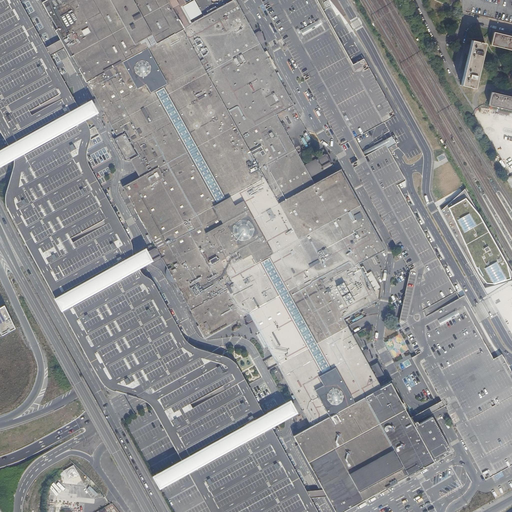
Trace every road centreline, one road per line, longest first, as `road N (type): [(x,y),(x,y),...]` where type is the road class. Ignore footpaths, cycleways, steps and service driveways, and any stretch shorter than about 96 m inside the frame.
road 1 (primary): [(23,283),(149,511)]
road 2 (primary): [(92,385),(0,214)]
road 3 (motorway): [(0,270),(41,371),(25,406),(0,422)]
